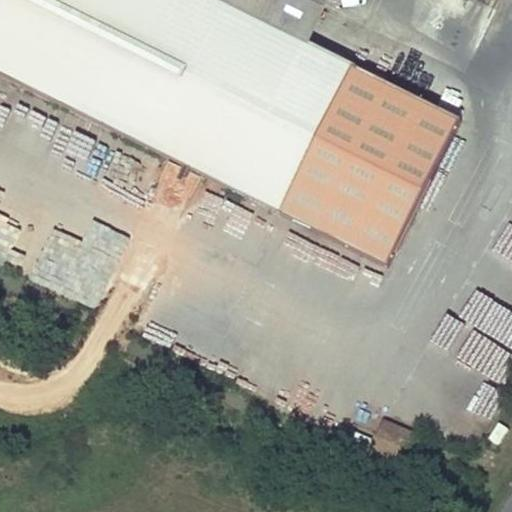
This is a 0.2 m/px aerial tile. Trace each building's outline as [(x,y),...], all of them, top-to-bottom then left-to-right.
[(0,0),(0,66),(395,262),(468,116),(318,40),(272,17),(280,0),(0,0)] [(337,0),(280,0),(272,17),(318,40),(337,0)] [(23,120),(7,159),(42,174),(58,134),(23,120)] [(0,262),(82,299),(105,246),(0,199),(0,262)] [(462,411),(486,426),(504,397),(481,382),(462,411)] [(412,391),(400,415),(471,451),(483,428),(412,391)] [(390,415),(384,429),(411,442),(417,429),(390,415)]
